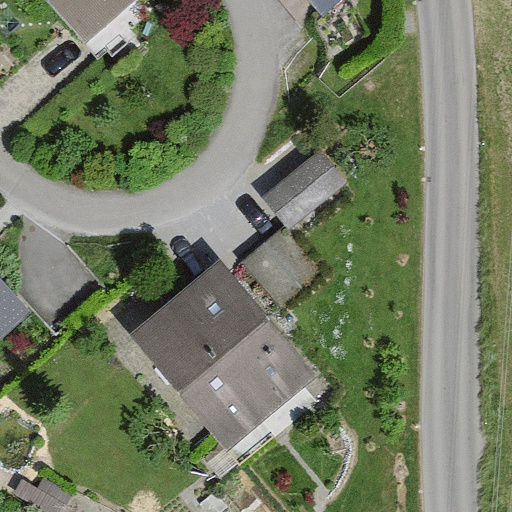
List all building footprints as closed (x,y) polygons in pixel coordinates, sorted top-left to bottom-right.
[(136,0),(47,0),(90,44),(136,0)] [(318,0),(326,9),(336,0),(318,0)] [(268,186),(290,219),(350,180),(328,147),(268,186)] [(313,386),(220,272),(132,343),(225,457),(313,386)] [(0,336),(19,318),(0,297),(0,336)]
